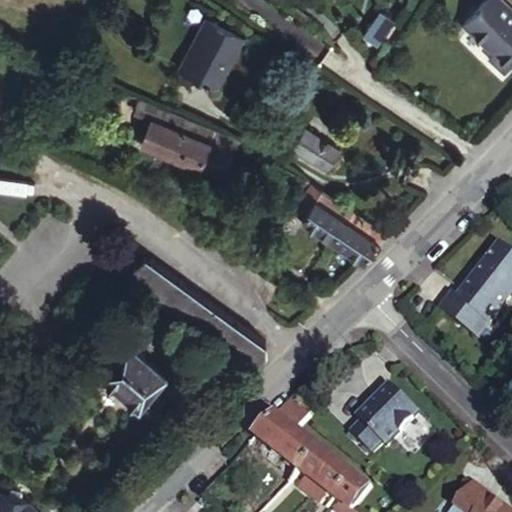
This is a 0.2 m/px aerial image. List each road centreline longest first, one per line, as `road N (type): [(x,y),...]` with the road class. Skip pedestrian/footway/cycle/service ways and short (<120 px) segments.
road 1 (unknown): [(302,350),(194,245),(29,160)]
road 2 (residential): [(150,495),(362,293)]
road 3 (residential): [(362,293),(511,137)]
road 4 (residential): [(511,438),(362,293)]
